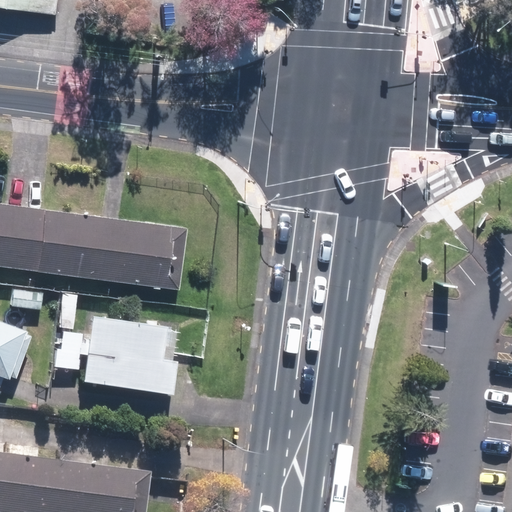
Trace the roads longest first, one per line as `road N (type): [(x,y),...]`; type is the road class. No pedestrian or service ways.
road 1 (secondary): [(0,77),(261,106),(336,106)]
road 2 (primary): [(286,511),(317,257)]
road 3 (primary): [(511,144),(317,257)]
road 4 (secondary): [(511,112),(336,106)]
road 5 (primary): [(317,257),(336,106)]
